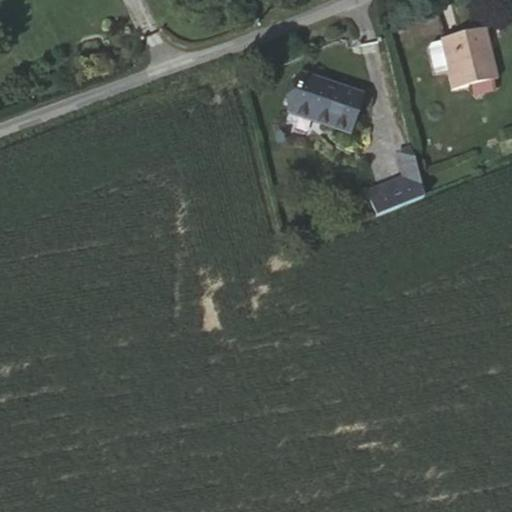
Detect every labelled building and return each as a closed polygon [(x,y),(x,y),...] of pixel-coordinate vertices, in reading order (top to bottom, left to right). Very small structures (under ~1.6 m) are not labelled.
[(493,63),(484,33),(476,35),(485,65),(493,63)] [(476,35),(443,43),(443,46),(450,73),(453,91),(471,87),(474,95),(494,89),(492,81),(497,80),(493,63),(485,65),(476,35)] [(450,73),(443,46),(429,49),(436,76),(450,73)] [(362,98),(300,76),(285,113),(348,136),(362,98)] [(395,152),(400,177),(412,173),(405,148),(395,152)] [(412,173),(400,177),(364,192),(373,216),(420,195),(412,173)]
